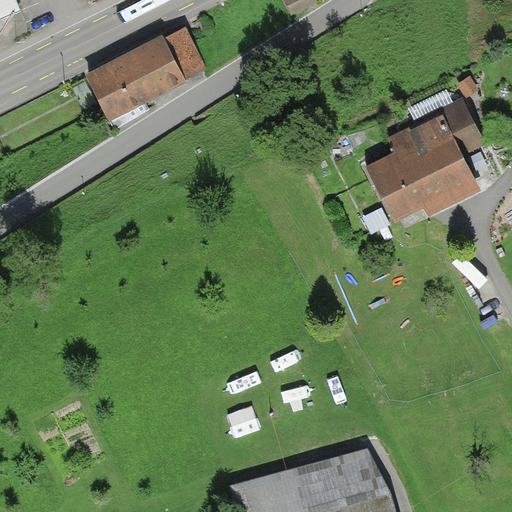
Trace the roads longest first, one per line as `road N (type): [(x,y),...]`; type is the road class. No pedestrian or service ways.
road 1 (residential): [(348,0),(0,220)]
road 2 (primary): [(0,83),(166,0)]
